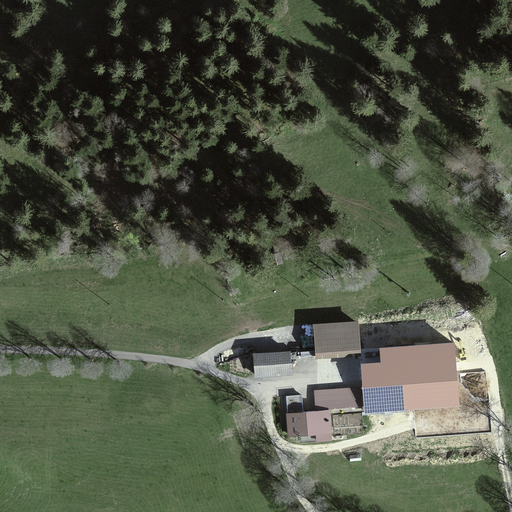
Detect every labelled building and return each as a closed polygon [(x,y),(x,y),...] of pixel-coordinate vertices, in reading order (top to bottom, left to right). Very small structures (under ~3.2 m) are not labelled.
[(351,351),(350,325),(307,328),(309,353),(351,351)] [(282,355),(247,357),(248,375),(283,373),(282,355)] [(355,366),(358,388),(360,407),(392,403),(392,399),(435,393),(431,357),(355,366)] [(323,411),(360,407),(358,388),(310,394),(313,414),(323,412),(323,411)] [(323,412),(313,414),(297,415),(295,399),(280,401),(285,439),(325,434),(323,412)]
